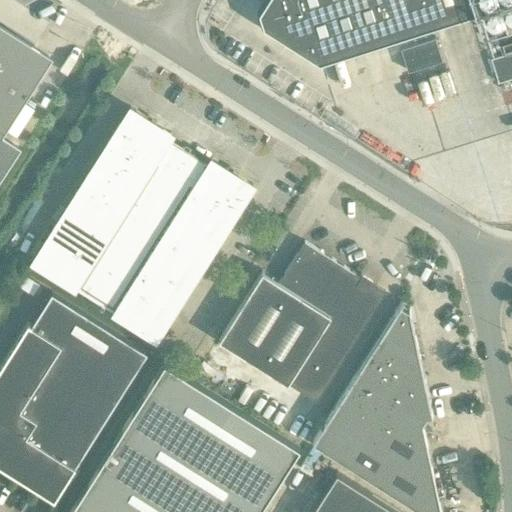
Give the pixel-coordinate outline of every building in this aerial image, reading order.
[(265,0),(259,10),(264,25),(319,60),(435,23),(428,0),(265,0)] [(0,174),(18,146),(0,135),(0,134),(49,57),(51,54),(0,21),(0,174)] [(511,50),(491,57),(498,81),(511,76),(511,50)] [(114,132),(98,157),(119,170),(152,118),(151,118),(151,119),(130,106),(114,131),(113,130),(113,131),(114,132)] [(152,118),(119,170),(139,183),(168,137),(169,137),(172,132),(151,119),(152,118)] [(81,181),(81,182),(143,221),(159,196),(189,149),(189,148),(188,149),(169,137),(168,137),(139,183),(119,170),(98,157),(82,182),(81,181)] [(189,149),(159,196),(179,209),(209,162),(208,162),(189,150),(189,149)] [(209,162),(179,209),(200,221),(233,169),(232,169),(232,170),(211,157),(208,162),(209,162)] [(200,221),(220,235),(236,210),(237,210),(238,209),(237,209),(253,183),(233,171),(233,169),(200,221)] [(81,183),(66,207),(127,246),(143,221),(81,182),(80,182),(81,183)] [(159,196),(143,221),(205,261),(206,260),(205,259),(220,235),(200,221),(179,209),(159,196)] [(49,232),(111,272),(127,246),(66,207),(50,232),(49,232)] [(143,221),(127,246),(188,285),(204,260),(205,261),(143,221)] [(33,259),(95,297),(111,272),(49,232),(48,233),(49,233),(33,259)] [(279,280),(262,269),(219,337),(317,399),(385,291),(305,240),(279,280)] [(127,246),(111,272),(173,311),(174,311),(173,310),(188,285),(127,246)] [(111,272),(95,297),(156,336),(172,311),(173,312),(173,311),(111,272)] [(28,321),(26,323),(0,364),(0,463),(54,498),(75,464),(147,351),(52,291),(31,323),(28,321)] [(433,413),(409,307),(408,307),(400,302),(402,300),(402,299),(313,439),(426,511),(440,511),(441,511),(442,511),(422,422),(427,414),(433,413)] [(165,361),(68,511),(257,511),(300,446),(165,361)] [(310,511),(401,511),(337,471),(310,511)]
